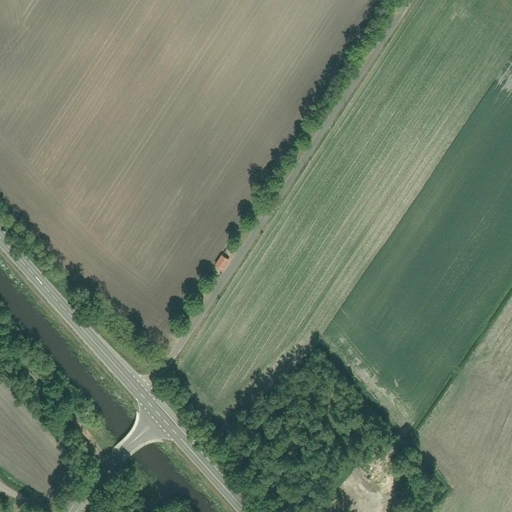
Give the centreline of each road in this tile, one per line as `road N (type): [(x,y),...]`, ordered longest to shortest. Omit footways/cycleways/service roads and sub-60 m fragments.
road 1 (tertiary): [(162,416),(0,235)]
road 2 (tertiary): [(162,416),(87,484),(68,511)]
road 3 (tertiary): [(245,511),(162,416)]
